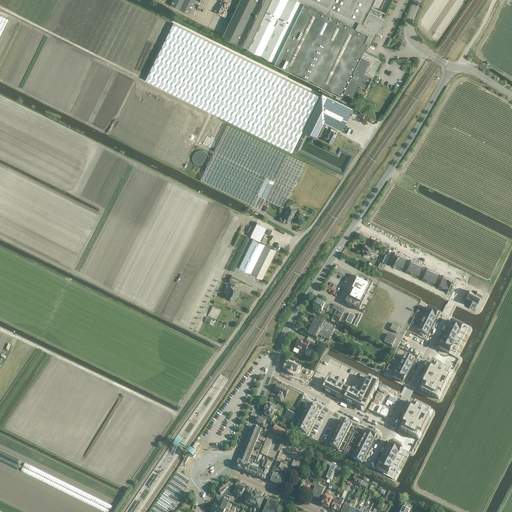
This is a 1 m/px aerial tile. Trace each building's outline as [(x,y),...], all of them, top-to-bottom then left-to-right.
[(172,0),(171,4),(189,13),(195,0),(172,0)] [(372,76),(371,75),(373,71),(374,72),(380,61),(363,52),(367,43),(370,44),(384,17),(369,9),(373,0),(239,0),(223,35),(248,47),(247,48),(275,61),(274,63),(342,96),(344,91),(353,95),(358,83),(367,87),(367,86),(368,86),(369,84),(369,83),(372,76)] [(0,35),(8,19),(0,14),(0,35)] [(170,28),(145,79),(146,80),(295,153),(306,130),(316,136),(324,121),(342,130),(353,107),(321,92),(319,95),(317,94),(173,23),(170,28)] [(227,124),(201,180),(261,209),(266,199),(283,208),(305,163),(227,124)] [(325,139),(332,143),(337,133),(330,130),(328,135),(325,133),(323,138),(325,139)] [(207,159),(207,157),(207,156),(206,154),(206,153),(205,152),(204,151),(202,150),(201,150),(199,150),(198,150),(196,150),(195,151),(194,152),(193,153),(192,154),(192,156),(192,157),(192,159),(192,160),(193,161),(194,162),(195,163),(196,164),(198,165),(199,165),(201,165),(202,164),(203,164),(205,163),(206,162),(206,160),(207,159)] [(282,218),(280,217),(278,220),(284,223),(287,218),(291,220),(296,209),(289,206),(283,216),(282,218)] [(262,279),(277,250),(253,238),(239,267),(262,279)] [(374,253),(376,248),(372,246),(371,248),(364,245),(362,251),(371,255),(372,252),(374,253)] [(389,258),(386,264),(389,265),(390,264),(395,266),(400,255),(395,253),(392,259),(389,258)] [(400,255),(395,266),(400,269),(399,270),(402,271),(405,265),(402,264),(406,258),(400,255)] [(405,265),(402,271),(405,273),(406,271),(411,273),(416,263),(411,260),(408,267),(405,265)] [(416,263),(411,273),(417,276),(416,278),(418,279),(421,273),(419,272),(422,265),(416,263)] [(421,273),(418,279),(427,283),(433,271),(427,268),(424,275),(421,273)] [(433,271),(427,283),(435,287),(437,281),(435,280),(438,273),(433,271)] [(437,281),(435,287),(443,291),(449,278),(443,276),(440,282),(437,281)] [(352,288),(350,287),(348,290),(350,291),(349,293),(350,294),(346,303),(359,310),(372,284),(357,277),(352,288)] [(449,278),(443,291),(451,295),(454,289),(451,287),(454,281),(449,278)] [(227,285),(223,292),(227,293),(225,297),(232,300),(235,294),(237,294),(238,290),(233,287),(234,285),(236,282),(229,279),(228,282),(231,284),(230,286),(227,285)] [(469,291),(466,296),(476,301),(479,296),(481,297),(483,294),(477,291),(475,294),(469,291)] [(466,296),(464,301),(470,304),(468,307),(474,310),(476,307),(474,306),(476,301),(466,296)] [(327,311),(329,307),(325,305),(316,300),(313,307),(322,312),(323,309),(327,311)] [(429,308),(426,314),(435,318),(438,313),(429,308)] [(340,312),(336,311),(332,320),(338,324),(345,311),(341,309),(340,312)] [(351,324),(355,315),(350,313),(346,322),(351,324)] [(357,327),(362,315),(359,314),(354,326),(357,327)] [(426,314),(424,319),(433,324),(435,318),(426,314)] [(312,325),(332,335),(334,330),(330,328),(330,327),(324,324),(325,321),(316,317),(312,325)] [(424,319),(421,325),(430,329),(433,324),(424,319)] [(452,321),(449,327),(460,332),(463,327),(452,321)] [(400,327),(393,324),(390,330),(396,333),(400,327)] [(332,335),(312,325),(307,333),(317,338),(318,336),(322,337),(321,337),(325,339),(325,338),(329,340),(332,335)] [(421,325),(418,331),(420,332),(419,334),(423,336),(424,334),(427,335),(430,329),(421,325)] [(449,327),(447,332),(457,338),(460,332),(449,327)] [(447,332),(444,338),(454,343),(457,338),(447,332)] [(396,338),(388,334),(384,343),(392,347),(396,338)] [(444,338),(441,343),(451,348),(454,343),(444,338)] [(295,348),(294,351),(293,352),(297,354),(299,351),(305,354),(308,347),(312,349),(314,344),(307,340),(305,343),(299,340),(294,348),(295,348)] [(441,343),(438,348),(449,354),(451,348),(441,343)] [(405,356),(402,361),(411,366),(414,360),(412,359),(413,357),(409,355),(407,357),(405,356)] [(402,361),(399,367),(408,372),(411,366),(402,361)] [(286,369),(289,371),(288,372),(292,373),(293,372),(298,375),(301,369),(289,364),(286,369)] [(424,386),(421,391),(437,399),(440,394),(441,395),(450,378),(448,377),(451,372),(445,369),(435,364),(432,369),(431,369),(423,385),(424,386)] [(399,367),(397,372),(406,377),(408,372),(399,367)] [(394,371),(391,377),(403,383),(406,377),(397,372),(394,371)] [(328,380),(323,390),(356,407),(356,406),(359,408),(365,411),(379,384),(370,379),(360,397),(328,380)] [(289,390),(278,385),(274,393),(277,394),(277,396),(275,400),(281,403),(284,397),(285,398),(289,390)] [(265,409),(274,413),(275,410),(276,411),(277,411),(278,409),(281,411),(283,407),(278,405),(276,407),(268,403),(265,409)] [(308,404),(306,409),(316,414),(319,409),(308,404)] [(404,426),(401,432),(412,437),(417,440),(420,434),(421,435),(429,419),(428,418),(431,413),(415,405),(412,410),(411,409),(403,426),(404,426)] [(274,413),(265,409),(265,410),(264,410),(263,412),(264,412),(262,415),(263,415),(261,418),(271,423),(274,417),(272,416),(274,413)] [(306,409),(303,413),(314,419),(316,414),(306,409)] [(295,414),(287,410),(284,417),(291,420),(295,414)] [(303,413),(301,418),(311,424),(314,419),(303,413)] [(264,428),(266,429),(267,425),(264,424),(266,421),(258,417),(258,418),(257,418),(256,420),(257,421),(256,423),(263,427),(263,426),(265,427),(264,428)] [(301,418),(298,423),(309,428),(311,424),(301,418)] [(341,420),(338,425),(349,430),(351,426),(341,420)] [(298,423),(296,428),(306,433),(309,428),(298,423)] [(286,431),(282,429),(275,425),(272,431),(285,438),(288,432),(286,431)] [(338,425),(336,430),(346,435),(349,430),(338,425)] [(336,430),(333,435),(344,440),(346,435),(336,430)] [(363,435),(365,435),(374,440),(376,435),(366,430),(363,435)] [(251,431),(250,435),(264,441),(264,439),(259,437),(260,435),(251,431)] [(333,435),(331,439),(341,445),(344,440),(333,435)] [(365,435),(362,440),(371,444),(374,440),(365,435)] [(257,442),(248,439),(247,442),(261,448),(262,446),(256,443),(257,442)] [(331,439),(328,444),(339,450),(341,445),(331,439)] [(362,440),(360,444),(369,449),(371,444),(362,440)] [(245,446),(253,450),(254,448),(260,450),(261,448),(247,442),(245,446)] [(391,443),(388,449),(399,454),(401,449),(391,443)] [(360,444),(357,449),(367,454),(369,449),(360,444)] [(253,450),(245,446),(243,450),(258,456),(259,453),(253,451),(253,450)] [(357,449),(355,454),(364,458),(367,454),(357,449)] [(388,449),(386,454),(396,460),(399,454),(388,449)] [(243,450),(242,454),(250,457),(251,456),(257,458),(258,456),(243,450)] [(254,463),(255,461),(250,459),(250,457),(242,454),(240,458),(255,464),(255,463),(254,463)] [(355,454),(353,459),(362,463),(364,458),(355,454)] [(386,454),(383,460),(393,465),(396,460),(386,454)] [(383,460),(380,465),(390,470),(393,465),(383,460)] [(239,461),(236,467),(237,469),(249,473),(251,468),(252,467),(249,466),(248,465),(244,464),(239,461)] [(272,464),(265,461),(264,465),(263,465),(262,468),(264,468),(263,469),(268,472),(269,471),(268,471),(272,464)] [(292,467),(300,470),(302,465),(294,461),(292,467)] [(277,485),(282,488),(286,478),(287,476),(280,473),(280,474),(278,473),(278,471),(277,471),(278,468),(281,470),(283,465),(276,462),(271,473),(274,474),(270,483),(272,483),(272,486),(276,487),(277,485)] [(24,463),(23,466),(34,472),(35,470),(46,475),(47,473),(24,463)] [(380,465),(377,471),(387,476),(390,470),(380,465)] [(336,470),(337,469),(331,466),(329,472),(327,472),(327,474),(328,474),(326,479),(331,481),(336,470)] [(265,480),(268,472),(263,469),(264,468),(262,468),(261,471),(260,471),(263,472),(260,478),(265,480)] [(158,475),(156,474),(149,485),(151,487),(158,475)] [(311,485),(303,481),(300,480),(301,479),(298,478),(297,481),(299,482),(297,487),(299,488),(298,491),(307,495),(311,485)] [(353,484),(360,487),(362,481),(356,478),(353,484)] [(169,488),(166,486),(151,511),(169,511),(185,485),(180,482),(177,487),(171,484),(169,488)] [(217,490),(218,491),(218,492),(219,494),(220,494),(221,495),(225,492),(224,491),(232,486),(229,482),(217,490)] [(245,489),(237,486),(235,492),(238,493),(237,496),(241,498),(245,489)] [(321,497),(324,490),(325,488),(321,486),(320,488),(320,489),(316,487),(312,497),(316,499),(317,498),(319,499),(320,497),(321,497)] [(327,492),(321,505),(329,508),(330,504),(333,505),(336,497),(328,494),(330,490),(329,489),(327,492)] [(253,496),(250,495),(245,505),(247,506),(246,509),(248,510),(249,507),(252,508),(257,495),(254,494),(253,496)] [(258,511),(263,500),(260,499),(261,497),(257,495),(252,508),(254,509),(253,511),(256,511),(257,510),(258,511)] [(333,505),(331,509),(337,511),(339,511),(344,501),(341,500),(336,497),(333,505)] [(238,505),(244,508),(247,500),(242,498),(238,505)] [(355,511),(357,510),(353,509),(355,506),(354,506),(355,503),(356,503),(357,499),(355,498),(353,502),(354,502),(349,511),(355,511)] [(215,504),(213,508),(212,509),(211,511),(224,511),(226,510),(229,511),(232,505),(227,503),(221,500),(219,506),(215,504)] [(274,511),(278,504),(270,500),(264,511),(274,511)] [(133,511),(140,502),(138,501),(130,511),(133,511)] [(341,511),(349,511),(353,502),(351,501),(350,505),(346,503),(341,511)] [(400,511),(409,511),(410,511),(413,506),(406,502),(403,508),(400,511)]
